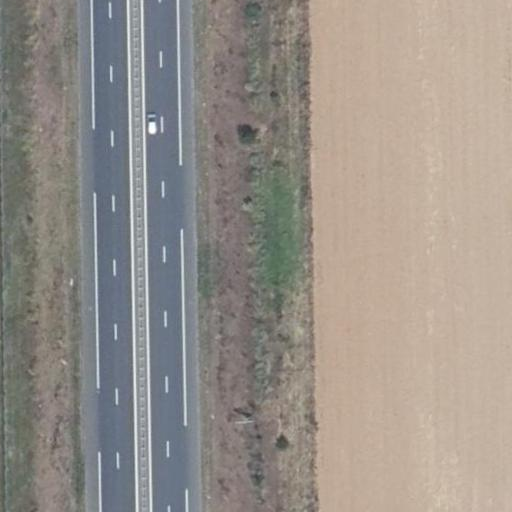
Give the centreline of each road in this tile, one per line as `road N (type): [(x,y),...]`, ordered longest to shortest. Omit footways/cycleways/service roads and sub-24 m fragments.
road 1 (motorway): [(109,0),(118,511)]
road 2 (motorway): [(169,511),(160,0)]
